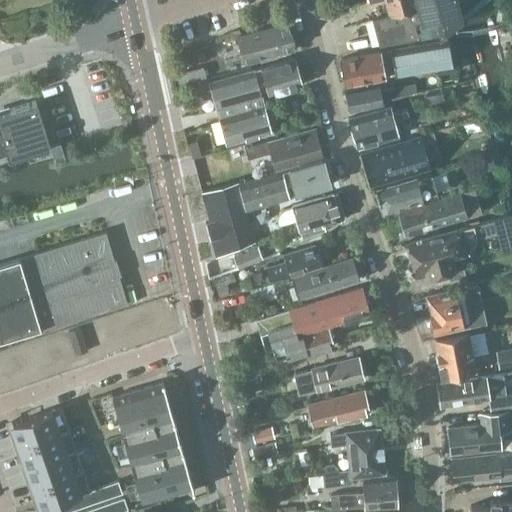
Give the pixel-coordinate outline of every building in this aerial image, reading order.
[(460,15),(456,0),(370,0),(371,2),(376,0),(384,0),(389,14),(371,19),(378,45),(439,34),(460,15)] [(244,63),(296,49),(289,23),(236,36),(244,63)] [(395,76),(452,65),(447,38),(340,58),(345,85),(385,78),(384,73),(394,71),(395,76)] [(216,107),(260,95),(260,92),(267,90),(268,94),(301,85),(293,59),(254,70),(209,82),(216,107)] [(177,84),(189,81),(186,71),(175,74),(177,84)] [(414,83),(406,85),(408,93),(416,91),(414,83)] [(378,84),(346,90),(347,93),(345,95),(346,100),(349,102),(350,110),(382,104),(380,98),(408,93),(406,85),(379,90),(378,84)] [(441,92),(431,94),(434,104),(444,101),(441,92)] [(260,95),(216,107),(227,144),(271,132),(260,95)] [(15,107),(29,153),(50,147),(35,101),(15,107)] [(392,112),(390,106),(348,118),(356,147),(398,135),(395,124),(410,120),(410,119),(412,118),(414,125),(428,121),(425,108),(409,112),(408,108),(392,112)] [(0,132),(9,160),(29,153),(15,107),(0,111),(0,132)] [(452,125),(433,131),(434,135),(453,129),(452,125)] [(314,128),(270,141),(270,140),(244,146),(247,157),(273,151),(278,169),(322,157),(314,128)] [(434,135),(433,131),(358,153),(368,185),(429,167),(423,148),(437,144),(434,135)] [(197,142),(188,144),(192,157),(200,155),(197,142)] [(59,143),(50,147),(53,157),(63,154),(59,143)] [(494,154),(476,159),(479,170),(498,165),(494,154)] [(238,183),(245,209),(289,198),(285,185),(291,183),(294,193),(330,183),(323,160),(238,183)] [(382,214),(423,201),(422,198),(437,193),(431,173),(374,189),(379,205),(380,206),(382,214)] [(254,239),(245,209),(238,183),(237,180),(201,191),(209,221),(205,222),(205,223),(207,222),(211,236),(209,237),(209,238),(211,238),(216,256),(254,239)] [(405,234),(461,219),(481,213),(474,189),(398,210),(405,234)] [(299,230),(303,229),(305,235),(325,229),(324,224),(344,218),(337,193),(293,205),(299,230)] [(463,228),(407,243),(415,269),(426,266),(429,277),(429,278),(430,278),(430,279),(431,279),(431,280),(432,280),(433,280),(434,280),(434,279),(435,279),(436,278),(436,277),(436,276),(447,272),(452,288),(467,283),(462,267),(454,269),(450,255),(466,251),(471,248),(474,244),(475,242),(475,240),(498,234),(503,251),(511,248),(511,218),(511,216),(485,223),(463,228)] [(112,260),(104,233),(34,255),(0,265),(0,340),(40,328),(41,329),(125,303),(117,276),(119,275),(114,259),(112,260)] [(270,282),(279,278),(322,264),(319,258),(315,243),(285,253),(287,261),(266,267),(270,282)] [(238,268),(262,258),(257,244),(233,254),(238,268)] [(299,298),(359,279),(352,257),(292,276),(299,298)] [(215,287),(234,280),(231,272),(212,279),(215,287)] [(272,281),(270,282),(251,287),(255,302),(276,295),(272,281)] [(481,300),(477,283),(457,288),(456,287),(454,287),(455,288),(426,295),(433,333),(470,325),(466,308),(459,310),(458,305),(481,300)] [(293,321),(297,335),(369,313),(361,287),(256,319),(261,336),(280,330),(279,326),(293,321)] [(298,336),(297,335),(293,321),(279,326),(280,330),(261,336),(265,351),(273,348),(276,358),(291,354),(292,356),(306,351),(307,353),(333,345),(327,327),(298,336)] [(442,377),(475,370),(467,332),(434,338),(442,377)] [(499,369),(511,366),(511,347),(496,351),(499,369)] [(317,390),(363,379),(357,356),(312,367),(293,372),(298,393),(306,391),(306,390),(317,387),(317,390)] [(239,396),(251,394),(248,381),(260,379),(257,365),(233,370),(239,396)] [(493,410),(508,409),(508,408),(511,407),(511,391),(505,392),(502,373),(436,384),(439,407),(489,399),(488,397),(492,396),(493,410)] [(122,431),(173,417),(163,381),(112,396),(122,431)] [(313,425),(369,412),(363,389),(307,402),(313,425)] [(19,445),(69,428),(61,406),(12,423),(19,445)] [(451,453),(492,449),(501,448),(500,430),(510,429),(508,409),(493,410),(478,411),(479,424),(448,427),(451,453)] [(122,431),(132,466),(183,452),(173,417),(122,431)] [(272,437),(270,426),(252,431),(254,441),(272,437)] [(26,465),(76,448),(69,428),(19,445),(26,465)] [(322,467),(323,474),(324,486),(351,483),(350,476),(384,472),(379,428),(333,433),(334,445),(347,444),(350,470),(338,472),(337,466),(333,462),(325,463),(322,467)] [(253,460),(277,454),(273,441),(250,446),(253,460)] [(33,486),(83,468),(76,448),(26,465),(33,486)] [(511,453),(511,448),(499,449),(500,454),(498,454),(497,453),(451,458),(454,481),(500,476),(500,473),(511,471),(511,453)] [(193,487),(183,452),(132,466),(142,502),(193,487)] [(83,468),(33,486),(41,507),(46,505),(53,503),(60,500),(67,498),(74,495),(82,493),(89,491),(90,490),(83,468)] [(331,508),(341,508),(396,504),(395,475),(363,479),(364,492),(330,494),(331,508)] [(118,480),(110,483),(114,495),(122,493),(118,480)] [(271,481),(258,483),(262,506),(274,505),(271,481)] [(114,495),(110,483),(103,486),(107,498),(114,495)] [(100,500),(107,498),(103,486),(96,488),(100,500)] [(93,503),(100,500),(96,488),(90,490),(89,491),(93,503)] [(86,505),(93,503),(89,491),(82,493),(86,505)] [(79,508),(86,505),(82,493),(74,495),(79,508)] [(71,510),(79,508),(74,495),(67,498),(71,510)] [(116,500),(120,511),(128,509),(124,497),(116,500)] [(64,511),(65,511),(71,510),(67,498),(60,500),(64,511)] [(511,511),(511,499),(489,501),(489,505),(470,505),(470,511),(511,511)] [(56,511),(64,511),(60,500),(53,503),(56,511)] [(112,511),(119,511),(120,511),(116,500),(109,502),(112,511)] [(112,511),(109,502),(102,505),(104,511),(112,511)] [(56,511),(53,503),(46,505),(47,511),(56,511)]
